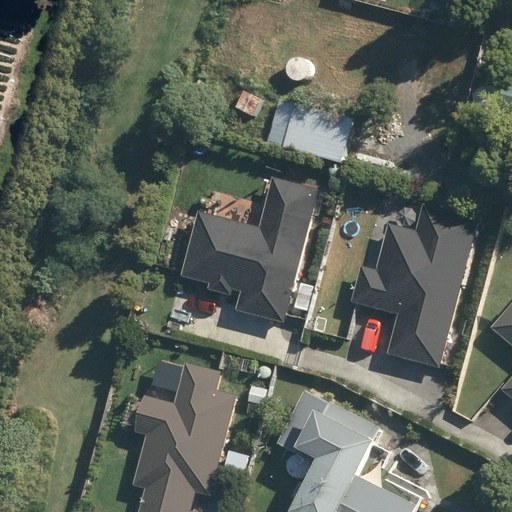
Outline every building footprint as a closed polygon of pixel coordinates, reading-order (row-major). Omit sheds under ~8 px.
[(298,82),(302,81),(306,79),(309,77),(310,73),(311,69),(310,65),(307,62),(304,60),(300,58),(297,58),(293,60),(290,62),(288,65),(287,69),(287,73),(289,76),(291,79),(294,81),(298,82)] [(419,100),(461,105),(464,84),(422,79),(419,100)] [(511,83),(503,118),(511,119),(511,83)] [(273,145),(349,166),(361,123),(285,102),(273,145)] [(224,113),(221,130),(239,133),(243,117),(224,113)] [(242,313),(291,326),(325,192),(279,180),(266,230),(205,214),(188,279),(216,286),(214,292),(237,298),(239,292),(247,294),(242,313)] [(394,356),(446,370),(486,221),(430,206),(423,233),(395,226),(383,272),(367,268),(358,305),(404,317),(394,356)] [(511,387),(508,392),(511,395),(511,314),(498,331),(511,342),(511,387)] [(264,385),(268,385),(271,383),(274,380),(276,376),(276,372),(275,368),(273,365),(270,363),(266,362),(262,362),(258,363),(256,366),(254,369),(253,372),(253,376),(254,379),(257,382),(260,384),(264,385)] [(180,404),(151,397),(141,436),(152,438),(139,488),(153,492),(147,511),(198,511),(204,493),(219,497),(244,398),(224,393),(229,376),(190,366),(180,404)] [(297,500),(309,507),(306,511),(425,511),(426,510),(370,481),(388,446),(380,442),(385,433),(315,397),(289,447),(330,468),(318,491),(306,484),(297,500)] [(295,478),(299,477),(303,475),(305,473),(307,469),(307,465),(306,461),(304,458),(301,456),(297,454),(293,455),(290,456),(287,458),(285,461),(284,465),(284,469),(285,472),(288,475),(291,477),(295,478)]
